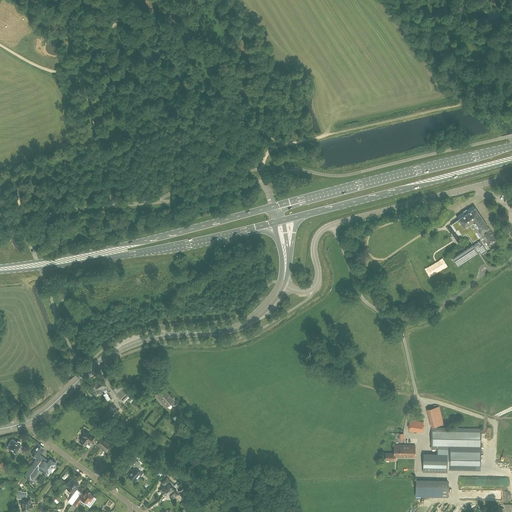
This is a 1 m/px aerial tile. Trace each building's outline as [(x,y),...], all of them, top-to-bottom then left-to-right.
[(496,240),(475,208),(473,205),(457,216),(459,219),(458,219),(458,220),(451,224),(456,231),(458,230),(462,236),(465,234),(467,236),(466,236),(472,244),(452,258),(457,266),(479,252),(481,254),(487,250),(480,239),(483,237),(489,245),(496,240)] [(90,385),(96,396),(102,393),(101,391),(107,388),(102,379),(95,382),(90,385)] [(130,397),(132,395),(128,391),(128,392),(120,383),(112,390),(120,399),(126,393),(130,397)] [(167,406),(171,402),(173,405),(175,403),(163,389),(157,394),(167,406)] [(173,405),(179,413),(182,410),(183,409),(177,402),(173,405)] [(410,420),(409,431),(422,432),(423,422),(410,420)] [(480,468),(481,428),(432,427),(431,448),(450,449),(451,468),(480,468)] [(83,445),(84,444),(85,445),(87,442),(91,445),(93,442),(96,444),(97,443),(106,451),(111,445),(101,437),(92,431),(90,434),(86,431),(85,432),(84,432),(83,434),(84,435),(83,436),(80,440),(81,442),(81,443),(83,445)] [(17,441),(17,442),(13,439),(13,440),(12,439),(10,442),(7,446),(13,450),(12,451),(15,453),(15,452),(16,452),(18,448),(19,448),(21,446),(20,445),(21,445),(20,444),(21,443),(21,442),(19,441),(17,441)] [(31,454),(36,458),(44,447),(39,444),(31,454)] [(395,457),(415,458),(415,445),(394,444),(394,453),(386,453),(386,460),(395,460),(395,457)] [(127,451),(119,461),(122,463),(129,453),(127,451)] [(423,453),(422,472),(447,473),(447,454),(423,453)] [(48,461),(40,455),(35,460),(37,461),(34,466),(33,465),(25,475),(29,478),(32,475),(33,475),(35,472),(34,471),(39,465),(46,470),(44,472),(45,473),(44,473),(47,475),(48,475),(50,471),(51,472),(52,471),(53,471),(54,469),(54,468),(55,467),(53,466),(55,462),(54,461),(55,460),(52,459),(51,460),(50,459),(48,461)] [(128,476),(135,481),(137,478),(138,479),(143,473),(137,469),(141,464),(130,456),(126,461),(132,465),(135,467),(130,473),(129,472),(128,474),(129,475),(128,476)] [(0,465),(9,474),(11,472),(2,462),(0,464),(0,465)] [(160,490),(163,493),(169,488),(172,486),(169,483),(170,481),(167,477),(161,482),(164,486),(162,488),(160,490)] [(74,478),(73,479),(73,478),(69,483),(68,482),(66,485),(68,486),(67,488),(71,491),(68,495),(72,497),(76,491),(74,489),(79,483),(76,481),(76,480),(74,478)] [(173,497),(177,493),(172,486),(169,488),(163,493),(165,492),(168,495),(170,493),(173,497)] [(190,497),(184,488),(178,491),(184,501),(190,497)] [(27,492),(21,492),(21,490),(17,491),(17,499),(22,499),(22,510),(30,509),(31,509),(32,508),(32,506),(31,505),(30,505),(30,499),(27,499),(27,492)] [(92,493),(90,492),(87,490),(84,495),(82,493),(74,503),(77,505),(82,499),(90,505),(96,498),(93,496),(92,494),(92,493)]
